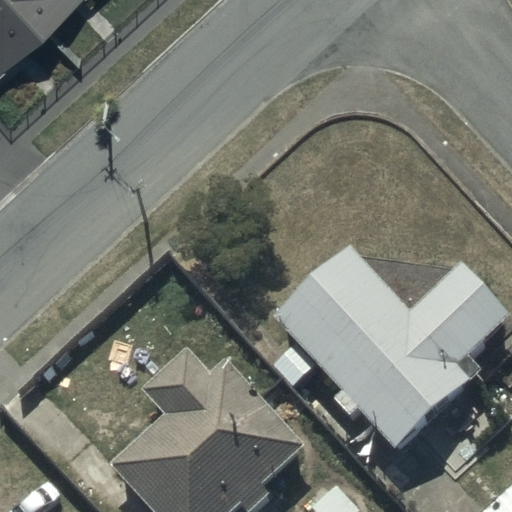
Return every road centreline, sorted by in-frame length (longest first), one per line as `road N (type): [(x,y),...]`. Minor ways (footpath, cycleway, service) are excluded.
road 1 (residential): [(0,264),(285,0)]
road 2 (residential): [(511,91),(428,0)]
